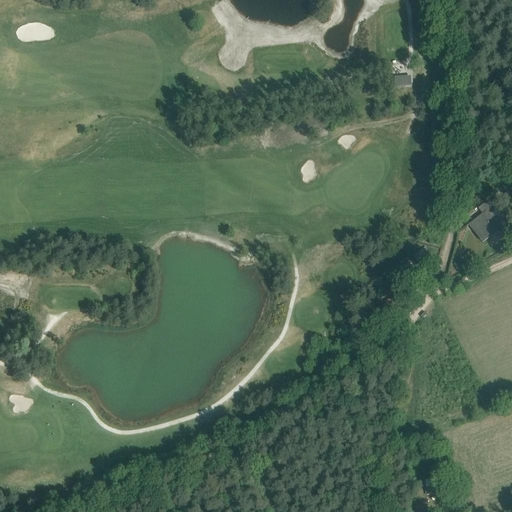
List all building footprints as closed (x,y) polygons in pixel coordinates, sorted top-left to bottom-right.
[(410,86),(410,77),(394,77),(394,86),(410,86)] [(483,240),(500,227),(487,211),(470,224),(483,240)] [(425,247),(412,257),(423,270),(436,260),(425,247)] [(414,295),(409,286),(400,292),(385,302),(390,309),(405,300),(414,295)] [(435,493),(434,490),(438,489),(436,479),(424,481),(427,495),(435,493)]
